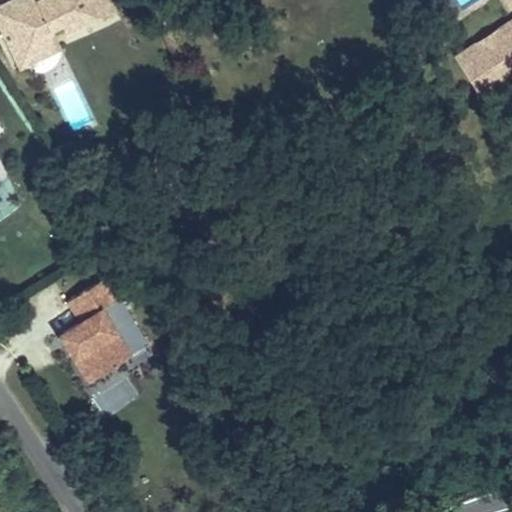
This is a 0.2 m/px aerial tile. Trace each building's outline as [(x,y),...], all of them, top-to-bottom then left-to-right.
[(0,0),(0,54),(33,39),(28,30),(38,26),(42,34),(76,18),(67,0),(19,0),(15,2),(14,0),(0,0)] [(91,11),(85,0),(67,0),(76,18),(91,11)] [(511,58),(485,15),(458,31),(485,75),(511,58)] [(485,75),(458,31),(417,57),(443,101),(485,75)] [(0,68),(38,51),(33,39),(0,54),(0,68)] [(81,386),(145,348),(120,305),(118,305),(102,278),(61,302),(73,321),(50,335),(81,386)] [(99,416),(137,397),(125,374),(87,394),(99,416)]
